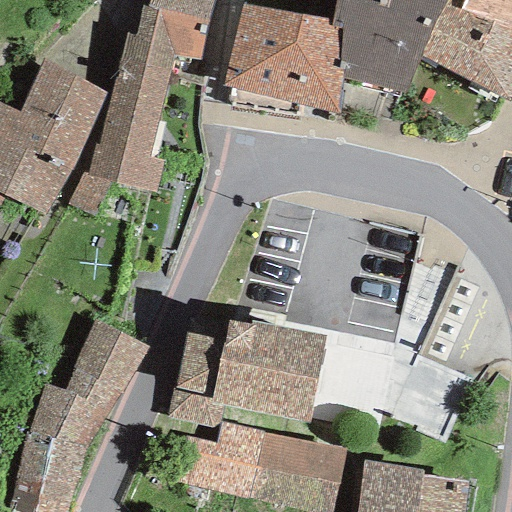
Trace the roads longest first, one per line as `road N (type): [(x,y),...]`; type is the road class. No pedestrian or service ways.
road 1 (tertiary): [(93,511),(206,254),(253,179)]
road 2 (tertiary): [(511,264),(461,212),(426,195),(308,167),(253,179)]
